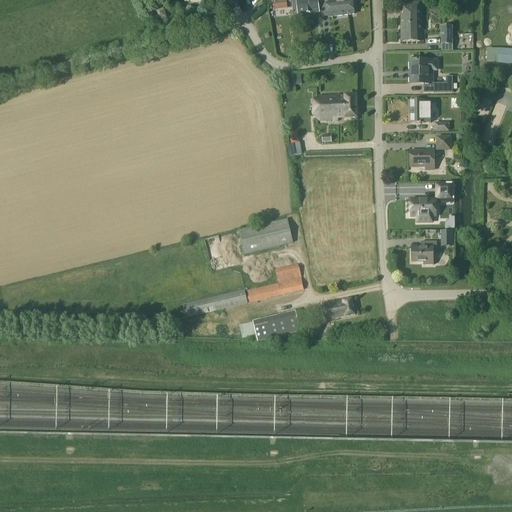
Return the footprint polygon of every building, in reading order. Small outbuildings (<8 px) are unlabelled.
[(328,0),(295,0),(298,16),(320,14),(319,4),(329,3),(328,0)] [(354,15),(352,0),(329,3),(331,17),(354,15)] [(286,1),(274,3),(275,9),(287,8),(286,1)] [(155,6),(158,21),(166,19),(164,12),(163,12),(162,5),(155,6)] [(402,42),(420,42),(420,10),(402,10),(402,42)] [(453,27),(441,27),(441,46),(453,46),(453,27)] [(487,62),(498,63),(511,64),(511,50),(499,49),(499,50),(487,49),(487,62)] [(423,85),(423,94),(452,93),(452,77),(446,77),(446,84),(433,84),(433,61),(410,61),(410,85),(423,85)] [(320,97),(320,122),(325,122),(338,122),(338,119),(345,119),(357,119),(356,96),(336,96),(320,97)] [(430,102),(410,102),(410,124),(430,124),(430,102)] [(434,132),(449,132),(449,123),(434,124),(434,132)] [(436,137),(436,151),(451,151),(451,137),(436,137)] [(426,171),(435,171),(434,151),(410,152),(410,168),(426,168),(426,171)] [(446,186),(437,186),(437,199),(454,199),(454,183),(446,184),(446,186)] [(435,200),(411,201),(411,206),(411,217),(417,217),(417,223),(432,223),(431,216),(435,216),(435,200)] [(455,229),(455,218),(449,218),(449,220),(445,224),(445,229),(455,229)] [(244,255),(293,244),(287,219),(239,231),(244,255)] [(441,247),(451,247),(451,232),(441,232),(441,247)] [(421,243),(421,249),(412,249),(412,263),(424,263),(424,266),(433,266),(433,251),(436,251),(436,242),(421,243)] [(488,251),(488,260),(498,260),(498,251),(488,251)] [(278,284),(301,278),(298,265),(275,271),(278,284)] [(246,292),(249,304),(304,291),(301,279),(246,292)] [(185,319),(248,304),(244,291),(182,305),(185,319)] [(352,300),(325,305),(328,321),(355,316),(352,300)] [(253,323),(258,343),(300,333),(295,312),(253,323)]
